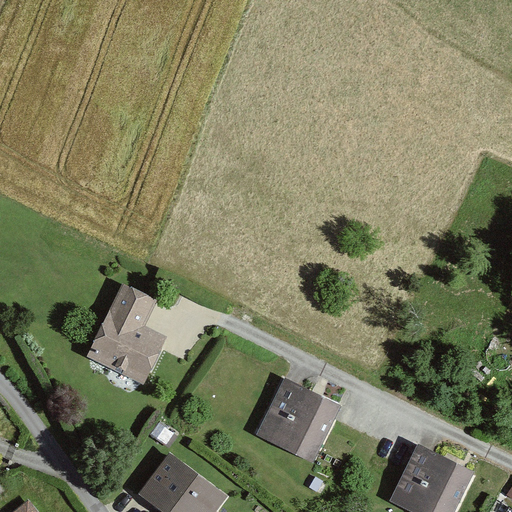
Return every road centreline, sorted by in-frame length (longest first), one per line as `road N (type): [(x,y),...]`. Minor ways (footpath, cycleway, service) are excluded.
road 1 (residential): [(511,470),(188,313)]
road 2 (residential): [(101,511),(0,384)]
